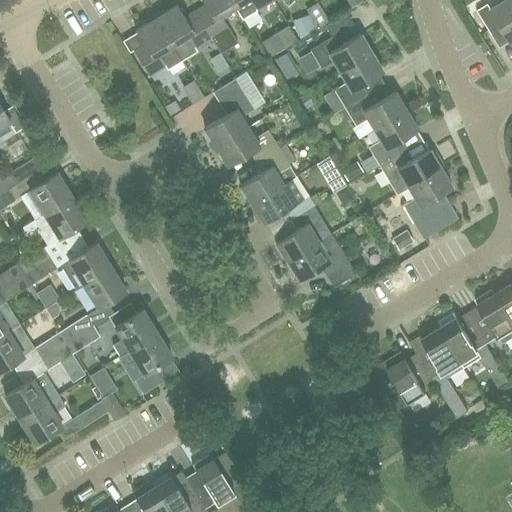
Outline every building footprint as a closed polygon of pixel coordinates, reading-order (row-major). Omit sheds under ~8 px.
[(202,0),(205,4),(195,11),(211,38),(211,37),(221,53),(238,43),(222,17),(235,9),(236,8),(231,0),(202,0)] [(273,0),(231,0),(236,8),(235,9),(242,19),(257,10),(273,0)] [(511,41),(511,0),(504,0),(491,8),(488,4),(477,11),(491,32),(502,26),(511,42),(511,41)] [(211,38),(195,11),(185,17),(177,4),(156,16),(182,60),(197,51),(195,47),(211,38)] [(292,20),(297,35),(314,29),(309,14),(292,20)] [(182,60),(156,16),(135,30),(143,42),(133,48),(149,75),(165,66),(167,69),(182,60)] [(321,66),(333,59),(339,70),(371,52),(359,33),(338,46),(332,36),(311,49),(321,66)] [(277,69),(293,60),(285,48),(270,57),(277,69)] [(371,52),(339,70),(346,81),(334,88),(345,106),(367,94),(361,83),(382,71),(371,52)] [(255,72),(244,78),(262,108),(273,102),(255,72)] [(227,113),(204,127),(216,146),(247,126),(241,116),(253,108),(234,78),(213,92),(221,104),(227,113)] [(367,94),(345,106),(356,125),(368,118),(374,128),(405,110),(394,90),(372,103),(367,94)] [(13,104),(4,110),(0,104),(0,127),(9,122),(15,132),(26,125),(13,104)] [(405,110),(374,128),(380,139),(369,146),(379,164),(402,151),(395,140),(416,128),(405,110)] [(247,126),(216,146),(227,164),(249,150),(255,161),(277,147),(267,130),(254,137),(247,126)] [(277,147),(255,161),(261,170),(239,183),(251,202),(295,175),(289,165),(277,147)] [(402,151),(379,164),(390,182),(397,194),(409,187),(409,186),(440,167),(439,166),(443,164),(435,151),(432,153),(428,148),(407,160),(402,151)] [(35,156),(9,173),(15,183),(9,188),(0,193),(0,209),(16,199),(15,199),(30,189),(44,212),(45,213),(72,196),(57,172),(46,179),(40,169),(42,168),(35,156)] [(357,161),(341,170),(348,181),(363,171),(357,161)] [(438,194),(451,186),(440,167),(409,186),(409,187),(415,197),(403,204),(423,237),(453,219),(438,194)] [(295,175),(251,202),(263,221),(264,220),(284,207),(291,218),(313,204),(308,196),(295,175)] [(45,213),(44,212),(23,225),(29,236),(39,230),(48,243),(87,219),(72,196),(45,213)] [(313,204),(291,218),(296,227),(275,241),(287,259),(318,240),(312,230),(324,222),(313,204)] [(407,229),(392,238),(399,250),(414,241),(407,229)] [(318,240),(287,259),(299,278),(320,265),(326,275),(349,261),(331,232),(318,240)] [(84,283),(111,266),(96,242),(69,259),(60,265),(75,289),(84,283)] [(24,274),(51,256),(45,246),(17,263),(24,274)] [(24,274),(31,284),(58,267),(51,256),(24,274)] [(17,263),(0,273),(0,288),(24,274),(17,263)] [(111,266),(84,283),(98,307),(126,290),(111,266)] [(24,274),(0,288),(0,292),(5,300),(31,284),(24,274)] [(511,283),(496,294),(511,319),(511,283)] [(492,290),(476,300),(479,304),(478,305),(491,326),(481,332),(488,343),(497,337),(498,338),(499,338),(506,342),(511,338),(511,319),(496,294),(495,294),(492,290)] [(120,355),(130,350),(157,332),(142,308),(114,325),(123,338),(113,344),(120,355)] [(476,349),(488,343),(481,332),(470,339),(454,313),(437,323),(465,368),(481,357),(477,351),(476,349)] [(93,325),(86,314),(59,331),(67,342),(93,325)] [(0,336),(8,331),(0,317),(0,336)] [(437,323),(420,334),(436,360),(425,366),(430,373),(432,377),(443,370),(444,372),(443,372),(450,377),(465,368),(437,323)] [(67,342),(73,353),(100,336),(93,325),(67,342)] [(16,343),(8,331),(0,336),(0,369),(29,352),(21,340),(16,343)] [(59,331),(34,347),(41,358),(67,342),(59,331)] [(143,393),(162,381),(154,367),(170,357),(172,356),(157,332),(130,350),(120,355),(118,357),(133,380),(135,379),(143,393)] [(67,342),(41,358),(47,369),(73,353),(67,342)] [(430,373),(420,379),(402,351),(374,368),(399,408),(427,391),(426,389),(436,383),(432,377),(430,373)] [(44,371),(32,378),(5,395),(20,419),(58,395),(58,394),(44,371)] [(65,405),(58,395),(20,419),(35,443),(62,426),(54,412),(65,405)] [(102,399),(76,415),(83,426),(109,410),(112,408),(105,397),(102,399)] [(511,422),(494,432),(503,448),(511,442),(511,422)] [(212,459),(215,463),(215,464),(232,491),(243,484),(244,484),(224,452),(223,453),(212,459)] [(191,464),(194,469),(201,479),(190,486),(193,490),(204,508),(214,501),(215,503),(233,492),(209,453),(191,464)] [(166,470),(149,480),(168,511),(200,511),(205,510),(204,508),(193,490),(183,497),(170,477),(169,475),(166,470)] [(168,511),(149,480),(132,491),(136,498),(144,511),(168,511)]
